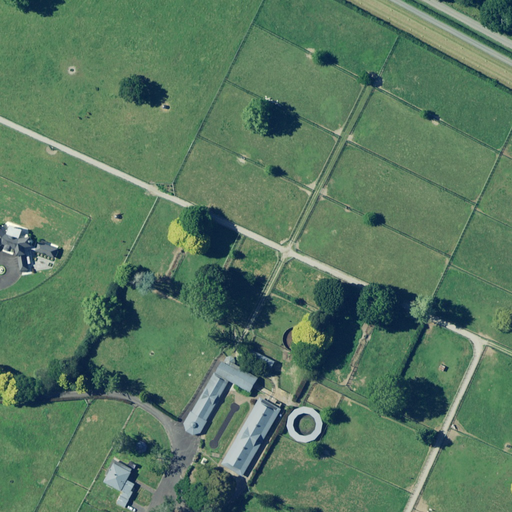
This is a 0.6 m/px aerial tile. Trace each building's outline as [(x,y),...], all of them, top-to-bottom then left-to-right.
[(0,249),(18,257),(20,269),(31,268),(30,254),(39,254),(39,253),(51,258),(52,257),(56,258),(59,249),(40,243),(38,248),(32,246),(35,240),(29,237),(28,231),(7,222),(5,227),(0,224),(0,249)] [(308,345),(309,341),(309,337),(307,333),(304,330),(301,328),(297,327),(293,328),(289,329),(286,332),(284,336),(283,340),(284,344),(285,347),(288,350),(292,352),(296,353),(300,353),(303,351),(306,348),(308,345)] [(276,362),(248,349),(246,355),(242,353),(240,357),(271,372),(276,362)] [(239,371),(223,362),(217,373),(251,393),(259,378),(241,368),(239,371)] [(228,382),(213,374),(185,425),(187,431),(194,435),(200,433),(228,382)] [(132,397),(108,390),(106,398),(130,404),(132,397)] [(261,398),(222,465),(243,477),(281,410),(261,398)] [(320,436),(323,431),(324,425),(324,420),(321,415),(317,411),(312,408),(307,407),(301,407),(296,410),(292,413),(289,418),(288,424),(289,430),(291,435),(295,439),(300,442),(305,443),(311,442),(316,440),(320,436)] [(219,446),(219,444),(219,443),(218,441),(217,440),(216,439),(214,439),(212,439),(211,440),(209,441),(208,442),(208,444),(208,446),(209,447),(210,449),(212,449),(213,450),(215,450),(217,449),(218,448),(219,446)] [(148,450),(148,448),(148,446),(147,444),(146,443),(144,442),(142,441),(140,442),(138,443),(137,444),(136,446),(135,448),(136,450),(136,452),(138,453),(140,454),(142,455),(144,454),(145,453),(147,452),(148,450)] [(136,470),(115,458),(103,481),(124,492),(122,496),(130,500),(134,492),(132,491),(136,484),(130,481),(136,470)] [(129,501),(121,497),(117,503),(126,508),(129,501)]
